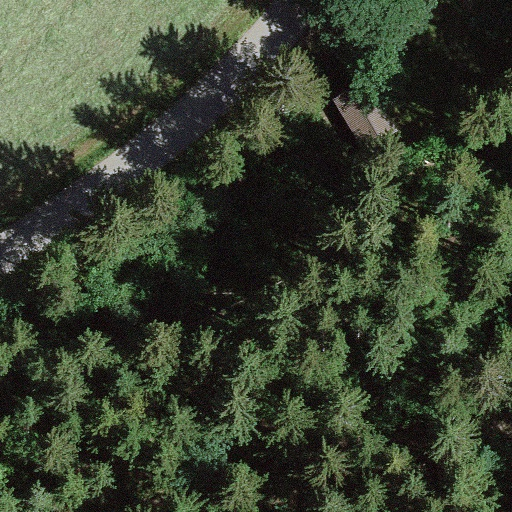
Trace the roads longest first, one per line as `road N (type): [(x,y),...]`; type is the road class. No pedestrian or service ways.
road 1 (unclassified): [(327,0),(307,41),(0,268)]
road 2 (track): [(327,1),(511,93)]
